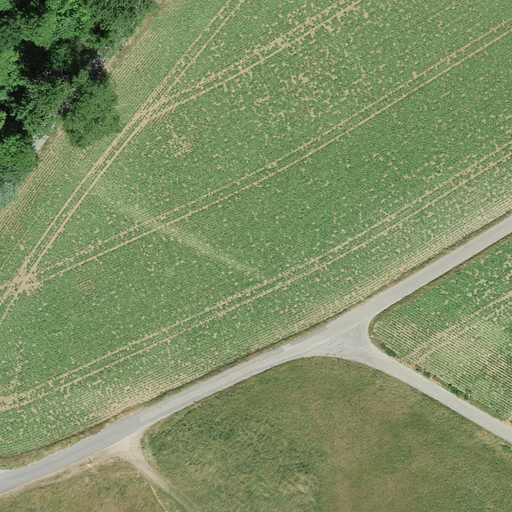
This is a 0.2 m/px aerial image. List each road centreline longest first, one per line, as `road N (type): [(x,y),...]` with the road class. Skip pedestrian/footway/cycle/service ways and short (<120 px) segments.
road 1 (unclassified): [(4,485),(340,331)]
road 2 (unclassified): [(155,0),(0,187)]
road 3 (unclassified): [(340,331),(511,226)]
road 4 (unclassified): [(340,331),(511,430)]
